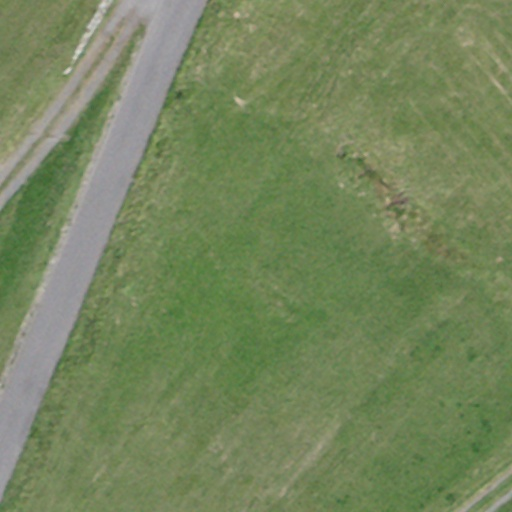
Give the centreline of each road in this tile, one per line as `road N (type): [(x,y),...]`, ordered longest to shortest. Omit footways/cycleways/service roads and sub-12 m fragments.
road 1 (tertiary): [(0,453),(187,0)]
road 2 (track): [(0,188),(92,73),(133,0)]
